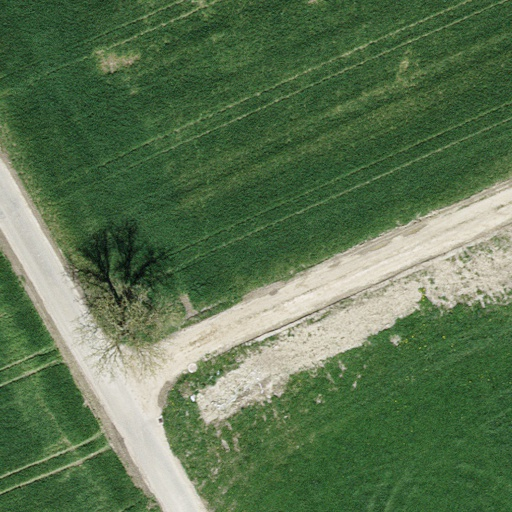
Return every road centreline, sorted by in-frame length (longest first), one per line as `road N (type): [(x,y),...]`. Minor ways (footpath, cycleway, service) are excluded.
road 1 (track): [(116,390),(511,203)]
road 2 (unclassified): [(185,511),(0,186)]
